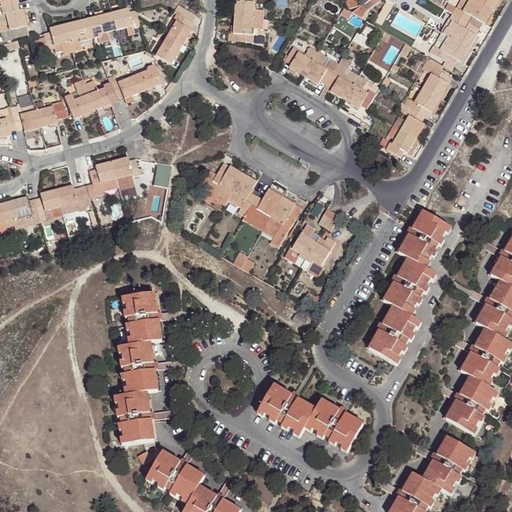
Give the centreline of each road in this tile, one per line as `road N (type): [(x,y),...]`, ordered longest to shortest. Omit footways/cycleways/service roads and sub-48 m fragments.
road 1 (residential): [(402,196),(323,332),(325,364),(384,409),(383,427),(359,467),(337,478),(323,473),(262,436),(240,410)]
road 2 (track): [(139,511),(101,463),(73,339),(79,286),(117,257),(154,255),(221,309),(231,324),(230,353)]
road 3 (residential): [(195,78),(402,196)]
road 4 (residential): [(402,196),(511,15)]
road 5 (residential): [(195,78),(148,127),(39,164)]
road 6 (residential): [(240,410),(255,393),(254,371),(242,357),(217,354),(202,365),(196,385),(213,410),(233,412)]
